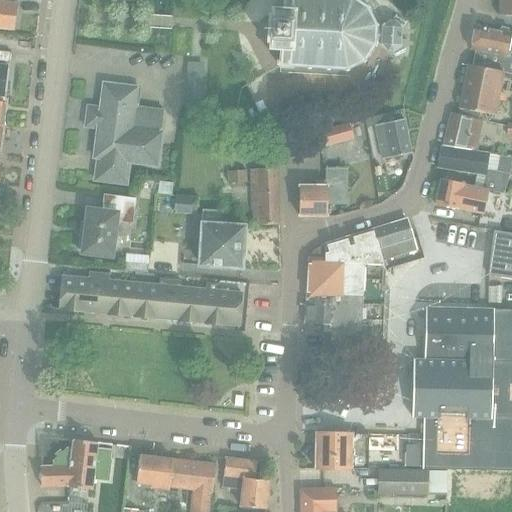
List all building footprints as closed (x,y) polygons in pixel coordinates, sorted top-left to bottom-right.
[(0,0),(0,27),(13,29),(16,5),(0,2),(0,0)] [(269,16),(268,42),(270,42),(270,47),(268,47),(268,49),(280,50),(279,63),(277,63),(277,66),(279,66),(280,67),(291,69),(291,67),(308,67),(307,69),(310,69),(310,68),(327,68),(327,70),(329,71),(329,68),(345,69),(345,71),(347,72),(347,69),(361,61),(363,63),(365,61),(364,59),(373,46),(376,47),(376,45),(381,45),(381,47),(384,47),(387,52),(393,52),(398,49),(400,49),(402,26),(399,26),(396,21),(390,21),(385,25),(383,25),(383,26),(377,26),(377,25),(374,24),(367,10),(369,8),(367,7),(365,8),(352,0),(283,0),(283,10),(272,9),(272,11),(272,12),(272,16),(269,16)] [(511,0),(500,0),(500,15),(506,15),(506,17),(511,16),(511,0)] [(511,32),(475,26),(470,49),(511,56),(511,32)] [(511,56),(475,50),(472,66),(502,72),(511,73),(511,56)] [(468,65),(460,108),(480,112),(494,115),(502,72),(472,66),(468,65)] [(163,110),(136,107),(138,88),(104,84),(100,108),(87,106),(85,127),(98,128),(94,157),(98,158),(95,180),(126,184),(129,162),(157,166),(161,133),(160,133),(163,110)] [(450,113),(444,148),(476,152),(482,120),(478,119),(480,112),(460,108),(458,114),(450,113)] [(375,126),(382,160),(411,153),(404,119),(395,121),(393,113),(380,115),(382,124),(375,126)] [(339,126),(316,133),(320,148),(343,142),(339,126)] [(441,147),(438,166),(476,173),(473,185),(482,187),(481,188),(503,195),(509,174),(485,170),(488,154),(476,152),(444,148),(441,147)] [(316,186),(299,186),(299,216),(327,216),(327,204),(336,204),(347,204),(347,181),(347,168),(325,168),(325,182),(316,182),(316,186)] [(253,225),(279,225),(278,169),(250,169),(251,211),(253,211),(253,225)] [(246,170),(228,170),(229,184),(246,183),(246,170)] [(476,186),(440,179),(435,204),(459,209),(470,212),(482,214),(487,190),(476,186)] [(135,199),(104,195),(102,211),(87,209),(85,222),(81,222),(78,250),(82,250),(82,253),(112,257),(116,221),(132,223),(135,199)] [(195,214),(196,198),(175,196),(174,213),(195,214)] [(200,265),(241,268),(244,226),(220,225),(221,212),(203,211),(200,265)] [(406,219),(373,229),(381,257),(382,261),(416,250),(406,219)] [(511,221),(504,220),(502,231),(511,232),(511,221)] [(308,258),(306,299),(341,301),(341,305),(383,306),(384,291),(385,270),(382,261),(381,257),(373,229),(325,244),(313,251),(308,258)] [(511,233),(493,231),(488,275),(511,279),(511,233)] [(88,279),(62,276),(59,309),(62,309),(62,310),(84,312),(84,311),(95,312),(99,272),(89,272),(88,279)] [(110,273),(99,272),(95,312),(107,313),(107,314),(128,316),(128,315),(131,316),(134,283),(109,281),(110,273)] [(159,285),(134,283),(131,316),(133,316),(155,318),(166,319),(170,279),(160,278),(159,285)] [(180,280),(170,279),(166,319),(178,320),(199,322),(202,322),(205,289),(180,287),(180,280)] [(217,284),(206,283),(205,289),(202,322),(204,322),(204,323),(226,325),(226,324),(238,326),(241,293),(216,290),(217,284)] [(306,299),(305,324),(323,325),(323,331),(331,332),(331,346),(373,348),(373,347),(378,347),(382,348),(383,306),(341,305),(341,301),(306,299)] [(413,359),(412,417),(423,417),(423,437),(422,469),(511,470),(511,309),(425,307),(424,360),(413,359)] [(316,433),(315,469),(367,471),(368,434),(363,434),(316,433)] [(383,435),(383,443),(395,443),(396,436),(383,435)] [(51,467),(40,467),(41,486),(68,485),(68,487),(92,490),(93,479),(108,481),(111,459),(110,459),(111,449),(97,448),(97,445),(97,443),(73,440),(72,448),(67,448),(61,452),(59,450),(54,454),(56,457),(51,461),(51,467)] [(421,446),(404,446),(404,467),(421,467),(421,446)] [(212,492),(215,465),(140,456),(136,482),(151,484),(151,488),(169,490),(169,486),(194,489),(191,511),(207,511),(210,491),(212,492)] [(257,462),(226,458),(222,487),(242,490),(240,506),(266,509),(269,481),(255,479),(257,462)] [(426,474),(378,472),(378,496),(425,498),(426,474)] [(300,511),(336,511),(335,486),(299,487),(300,511)]
